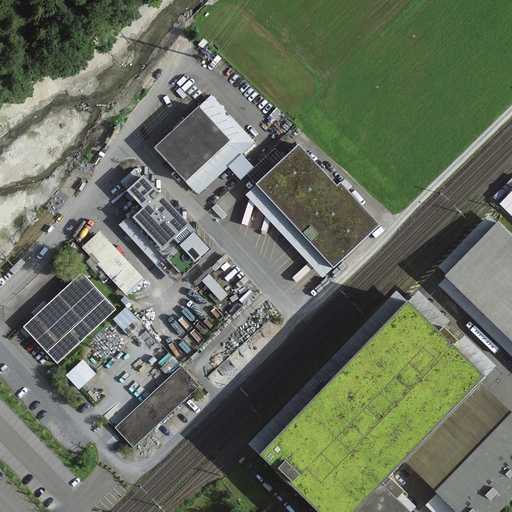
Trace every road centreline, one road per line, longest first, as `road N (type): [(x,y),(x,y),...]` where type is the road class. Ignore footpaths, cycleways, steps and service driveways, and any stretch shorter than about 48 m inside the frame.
road 1 (residential): [(296,321),(125,137)]
road 2 (residential): [(0,297),(70,222),(125,137)]
road 3 (unclassified): [(0,332),(117,466)]
road 4 (track): [(398,221),(511,110)]
